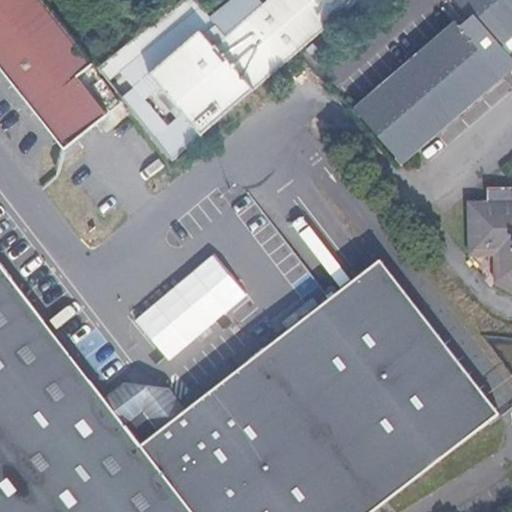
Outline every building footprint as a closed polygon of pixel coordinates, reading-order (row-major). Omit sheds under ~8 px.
[(41,0),(0,0),(0,66),(66,149),(107,115),(76,77),(91,63),(44,3),(41,0)] [(161,150),(171,164),(202,137),(221,120),(324,32),(314,21),(297,0),(270,0),(189,70),(175,52),(136,83),(176,136),(161,150)] [(297,0),(314,21),(324,32),(360,0),(297,0)] [(496,39),(510,27),(511,25),(511,0),(447,0),(440,6),(457,28),(361,111),(399,158),(511,61),(511,59),(511,58),(496,39)] [(511,29),(510,27),(496,39),(511,58),(511,56),(511,29)] [(511,188),(489,190),(489,201),(469,202),(469,255),(494,254),(494,282),(511,290),(511,188)] [(366,511),(499,407),(379,256),(191,404),(169,422),(238,511),(366,511)] [(105,393),(0,260),(0,297),(86,406),(105,393)] [(238,511),(169,422),(143,442),(105,393),(86,406),(0,297),(0,511),(238,511)] [(511,368),(511,329),(479,328),(511,368)] [(174,382),(121,380),(105,393),(143,442),(169,422),(191,404),(174,382)]
